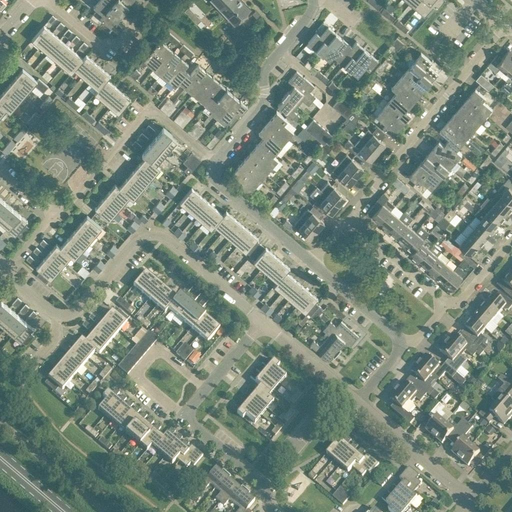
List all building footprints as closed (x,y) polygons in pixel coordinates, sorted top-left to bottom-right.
[(110,26),(116,19),(107,10),(109,8),(100,0),(97,0),(93,6),(97,9),(90,17),(99,25),(103,20),(110,26)] [(116,19),(122,11),(112,3),(115,0),(114,0),(100,0),(109,8),(107,10),(116,19)] [(122,11),(128,4),(123,0),(114,0),(115,0),(112,3),(122,11)] [(250,9),(242,0),(212,0),(235,24),(250,9)] [(430,0),(412,0),(410,2),(417,8),(424,0),(426,0),(429,2),(430,0)] [(432,5),(436,8),(442,0),(430,0),(429,2),(426,0),(424,0),(417,8),(424,14),(432,5)] [(378,9),(379,8),(381,5),(376,1),(373,5),(378,9)] [(386,16),(390,12),(385,8),(381,12),(386,16)] [(391,21),(392,19),(395,17),(390,12),(386,16),(391,21)] [(52,23),(56,18),(52,15),(48,20),(52,23)] [(400,28),(403,24),(398,19),(395,24),(400,28)] [(327,41),(336,31),(324,21),(315,31),(317,32),(308,42),(315,48),(323,38),(327,41)] [(60,30),(64,25),(61,22),(56,27),(60,30)] [(405,32),(406,32),(409,28),(403,24),(400,28),(405,32)] [(40,46),(52,31),(44,25),(32,39),(40,46)] [(67,37),(72,31),(68,28),(64,34),(67,37)] [(48,53),(60,38),(52,31),(40,46),(48,53)] [(334,47),(342,37),(336,31),(327,41),(323,38),(315,48),(322,54),(330,44),(334,47)] [(171,41),(175,37),(170,32),(166,36),(171,41)] [(75,43),(80,38),(76,35),(71,40),(75,43)] [(175,37),(171,41),(176,45),(180,41),(175,37)] [(336,58),(349,43),(342,37),(334,47),(330,44),(322,54),(329,60),(333,55),(336,58)] [(400,47),(403,44),(396,37),(393,41),(400,47)] [(52,63),(55,59),(68,45),(60,38),(48,53),(45,57),(52,63)] [(160,55),(167,46),(160,39),(151,50),(140,63),(144,66),(147,62),(154,68),(163,58),(160,55)] [(355,57),(364,47),(356,41),(352,46),(349,43),(336,58),(343,64),(352,54),(355,57)] [(397,51),(400,47),(393,41),(390,45),(397,51)] [(83,50),(88,45),(84,42),(79,47),(83,50)] [(185,53),(189,49),(183,44),(180,48),(185,53)] [(63,66),(76,52),(68,45),(55,59),(63,66)] [(167,61),(175,52),(167,46),(160,55),(163,58),(154,68),(161,74),(170,64),(167,61)] [(362,63),(370,53),(364,47),(355,57),(352,54),(343,64),(350,70),(358,60),(362,63)] [(387,56),(391,51),(387,48),(383,53),(387,56)] [(189,49),(185,53),(190,57),(193,53),(189,49)] [(502,76),(506,71),(511,63),(511,51),(510,49),(502,58),(497,54),(488,65),(502,76)] [(83,58),(76,52),(63,66),(71,73),(74,69),(83,58)] [(173,67),(181,57),(175,52),(167,61),(170,64),(161,74),(168,80),(177,70),(173,67)] [(422,71),(432,79),(442,67),(432,59),(431,60),(421,52),(415,59),(425,68),(422,71)] [(358,60),(350,70),(357,76),(365,66),(369,69),(378,59),(370,53),(362,63),(358,60)] [(82,75),(94,61),(86,54),(83,58),(74,69),(82,75)] [(425,68),(415,59),(411,56),(405,63),(409,66),(419,74),(416,78),(426,86),(432,79),(422,71),(425,68)] [(179,81),(187,71),(184,68),(188,63),(181,57),(173,67),(177,70),(168,80),(175,86),(179,81)] [(384,68),(388,63),(384,60),(379,65),(384,68)] [(90,82),(102,68),(94,61),(82,75),(90,82)] [(309,69),(310,68),(312,65),(307,61),(304,65),(309,69)] [(511,63),(506,71),(502,76),(507,81),(501,87),(509,93),(511,89),(511,63)] [(198,80),(206,70),(199,64),(191,73),(187,71),(179,81),(186,87),(195,77),(198,80)] [(379,74),(384,68),(379,65),(375,70),(379,74)] [(420,93),(426,86),(416,78),(419,74),(409,66),(403,73),(413,81),(410,85),(420,93)] [(16,76),(30,88),(34,84),(43,92),(48,86),(39,78),(37,80),(23,68),(16,76)] [(107,78),(110,75),(102,68),(90,82),(98,89),(107,78)] [(130,74),(135,78),(140,73),(135,68),(130,74)] [(205,85),(213,76),(206,70),(198,80),(195,77),(186,87),(193,93),(201,83),(205,85)] [(314,86),(304,77),(297,70),(288,81),(294,86),(312,101),(316,96),(310,91),(314,86)] [(320,79),(323,75),(318,70),(315,74),(320,79)] [(414,100),(420,93),(410,85),(413,81),(403,73),(397,80),(407,88),(404,92),(414,100)] [(481,74),(476,80),(480,83),(482,85),(488,79),(481,74)] [(325,83),(326,82),(328,79),(323,75),(320,79),(325,83)] [(23,96),(30,88),(16,76),(9,84),(23,96)] [(212,92),(220,82),(213,76),(205,85),(201,83),(193,93),(200,99),(209,89),(212,92)] [(115,85),(107,78),(98,89),(94,92),(102,99),(115,85)] [(371,87),(375,82),(371,79),(367,84),(371,87)] [(408,107),(414,100),(404,92),(407,88),(397,80),(391,87),(396,91),(393,94),(408,107)] [(219,98),(227,88),(220,82),(212,92),(209,89),(200,99),(207,105),(216,95),(219,98)] [(333,90),(337,86),(332,82),(328,86),(333,90)] [(17,104),(23,96),(9,84),(2,92),(17,104)] [(367,92),(371,87),(367,84),(363,89),(367,92)] [(110,106),(123,92),(115,85),(102,99),(110,106)] [(308,105),(312,101),(294,86),(289,91),(288,90),(285,94),(298,105),(302,100),(308,105)] [(338,94),(342,90),(337,86),(333,90),(338,94)] [(55,91),(60,96),(64,92),(58,87),(55,91)] [(225,103),(233,94),(227,88),(219,98),(216,95),(207,105),(213,110),(213,111),(222,100),(225,103)] [(489,105),(496,97),(487,89),(483,94),(476,88),(470,95),(480,104),(477,107),(486,115),(493,108),(489,105)] [(10,112),(17,104),(2,92),(0,94),(0,103),(6,109),(10,112)] [(110,106),(118,113),(131,99),(123,92),(110,106)] [(232,109),(240,99),(233,94),(225,103),(222,100),(213,111),(213,110),(211,113),(218,119),(229,106),(232,109)] [(293,110),(298,105),(285,94),(281,98),(282,99),(277,105),(295,120),(299,116),(293,110)] [(406,110),(408,107),(393,94),(387,101),(397,109),(394,113),(404,121),(411,114),(406,110)] [(48,104),(53,99),(49,95),(44,101),(48,104)] [(481,122),(486,115),(477,107),(480,104),(470,95),(464,102),(474,111),(471,114),(481,122)] [(71,105),(74,101),(69,96),(66,100),(71,105)] [(337,110),(345,100),(341,96),(332,106),(337,110)] [(164,112),(173,101),(168,97),(160,108),(164,112)] [(224,125),(227,122),(235,113),(239,116),(247,105),(240,99),(232,109),(229,106),(218,119),(224,125)] [(342,114),(350,104),(345,100),(337,110),(342,114)] [(44,109),(48,104),(44,101),(40,106),(44,109)] [(71,105),(76,109),(79,105),(74,101),(71,105)] [(169,116),(169,115),(178,105),(173,101),(164,112),(169,116)] [(398,128),(404,121),(394,113),(397,109),(387,101),(382,108),(392,116),(389,120),(398,128)] [(475,129),(481,122),(471,114),(474,111),(464,102),(458,109),(468,117),(465,121),(475,129)] [(350,104),(342,114),(346,117),(347,117),(351,112),(355,107),(355,108),(350,104)] [(355,107),(351,112),(358,118),(362,113),(355,107)] [(392,135),(398,128),(389,120),(392,116),(382,108),(376,115),(379,118),(376,122),(382,127),(382,126),(392,135)] [(178,123),(187,113),(182,109),(173,119),(178,123)] [(469,136),(475,129),(465,121),(468,117),(458,109),(452,116),(462,124),(459,128),(469,136)] [(86,118),(90,114),(85,110),(81,114),(86,118)] [(288,118),(287,119),(276,110),(271,117),(281,126),(278,130),(288,138),(293,131),(295,129),(299,133),(304,127),(300,124),(297,126),(288,118)] [(35,120),(39,115),(35,111),(31,116),(35,120)] [(183,127),(191,117),(187,113),(178,123),(183,127)] [(91,122),(92,122),(95,118),(90,114),(86,118),(91,122)] [(31,125),(35,120),(31,116),(27,121),(31,125)] [(463,143),(469,136),(459,128),(462,124),(452,116),(446,123),(456,131),(453,135),(463,143)] [(282,145),(288,138),(278,130),(281,126),(271,117),(265,124),(275,133),(272,137),(282,145)] [(356,124),(350,119),(347,117),(346,117),(343,121),(346,123),(346,124),(349,127),(352,129),(356,124)] [(310,132),(318,123),(313,119),(305,128),(310,132)] [(105,134),(109,129),(98,120),(94,125),(105,134)] [(192,136),(201,125),(196,121),(187,131),(192,136)] [(314,136),(323,127),(318,123),(310,132),(314,136)] [(457,149),(463,143),(453,135),(456,131),(446,123),(440,130),(450,138),(447,141),(457,149)] [(149,124),(145,128),(152,134),(155,130),(149,124)] [(276,152),(282,145),(272,137),(275,133),(265,124),(258,132),(263,136),(260,139),(276,152)] [(196,139),(198,137),(205,129),(201,125),(192,136),(196,139)] [(22,135),(26,130),(22,127),(18,132),(22,135)] [(170,137),(172,134),(163,127),(155,137),(169,149),(176,141),(170,137)] [(319,140),(327,131),(323,127),(314,136),(319,140)] [(385,143),(377,137),(368,129),(365,132),(362,129),(358,134),(361,137),(378,151),(385,143)] [(327,131),(319,140),(323,144),(332,135),(327,131)] [(18,140),(22,135),(18,132),(13,137),(18,140)] [(142,132),(139,136),(145,141),(149,138),(142,132)] [(507,142),(511,137),(507,133),(503,138),(507,142)] [(211,148),(219,138),(215,134),(206,144),(211,148)] [(163,157),(169,149),(155,137),(148,144),(163,157)] [(371,159),(378,151),(361,137),(354,145),(348,139),(344,144),(348,147),(355,153),(359,149),(371,159)] [(495,147),(500,150),(504,145),(500,142),(499,143),(492,137),(489,141),(494,145),(495,147)] [(7,153),(15,143),(11,139),(2,149),(7,153)] [(273,155),(276,152),(260,139),(255,146),(265,154),(263,157),(272,166),(278,160),(273,155)] [(132,144),(138,149),(139,149),(142,146),(135,140),(132,144)] [(457,149),(447,141),(444,144),(440,140),(433,148),(443,156),(446,153),(456,161),(462,154),(457,149)] [(156,164),(163,157),(148,144),(142,152),(145,156),(146,155),(156,164)] [(329,144),(324,149),(328,152),(332,147),(329,144)] [(266,173),(272,166),(263,157),(265,154),(255,146),(249,153),(259,162),(257,164),(266,173)] [(495,155),(500,150),(495,147),(491,152),(495,155)] [(450,168),(456,161),(446,153),(443,156),(433,148),(427,154),(437,163),(440,159),(450,168)] [(311,158),(316,153),(312,150),(307,155),(311,158)] [(188,165),(196,155),(192,151),(183,161),(188,165)] [(260,180),(266,173),(257,164),(259,162),(249,153),(243,160),(254,168),(251,171),(260,180)] [(363,168),(356,162),(346,154),(339,162),(356,176),(363,168)] [(444,175),(450,168),(440,159),(437,163),(427,154),(422,161),(432,170),(435,166),(444,175)] [(160,167),(156,164),(146,155),(145,156),(139,163),(153,175),(160,167)] [(196,155),(188,165),(188,166),(192,169),(201,159),(196,155)] [(307,163),(311,158),(307,155),(303,160),(307,163)] [(488,164),(492,159),(488,155),(484,161),(488,164)] [(477,166),(466,156),(462,160),(473,170),(477,166)] [(255,186),(260,180),(251,171),(254,168),(243,160),(237,166),(248,175),(246,178),(255,186)] [(439,181),(444,175),(435,166),(432,170),(422,161),(416,168),(426,177),(429,173),(439,181)] [(484,169),(488,164),(484,161),(479,166),(484,169)] [(349,184),(356,176),(339,162),(332,170),(349,184)] [(147,183),(153,175),(139,163),(132,171),(147,183)] [(299,172),(304,167),(300,164),(295,169),(299,172)] [(189,174),(192,169),(188,166),(184,170),(189,174)] [(248,194),(255,186),(246,178),(248,175),(237,166),(231,173),(241,181),(238,185),(248,194)] [(433,189),(439,181),(429,173),(426,177),(416,168),(410,175),(417,181),(413,186),(422,193),(429,185),(433,189)] [(295,177),(299,172),(295,169),(291,174),(295,177)] [(303,174),(307,177),(311,172),(307,169),(303,174)] [(476,178),(480,173),(476,169),(472,174),(476,178)] [(140,191),(147,183),(132,171),(126,179),(140,191)] [(302,182),(307,177),(303,174),(299,178),(302,182)] [(472,183),(476,178),(472,174),(468,180),(472,183)] [(176,188),(180,184),(173,178),(169,182),(172,186),(176,188)] [(511,180),(509,178),(498,191),(511,203),(511,180)] [(133,199),(140,191),(126,179),(119,186),(119,187),(129,196),(133,199)] [(281,186),(285,189),(289,184),(285,181),(281,186)] [(119,187),(119,186),(115,183),(108,192),(122,204),(129,196),(119,187)] [(464,192),(469,186),(465,183),(460,188),(464,192)] [(178,189),(176,188),(172,186),(166,193),(171,198),(178,189)] [(280,194),(285,189),(281,186),(276,191),(280,194)] [(346,197),(338,190),(334,186),(327,194),(339,205),(346,197)] [(187,208),(200,194),(192,187),(179,201),(187,208)] [(460,197),(464,192),(460,188),(456,193),(460,197)] [(327,194),(326,195),(321,191),(315,198),(332,213),(339,205),(327,194)] [(510,210),(511,208),(511,203),(498,191),(492,199),(510,216),(511,214),(511,211),(510,210)] [(116,212),(122,204),(108,192),(101,199),(116,212)] [(392,210),(396,205),(388,198),(389,196),(384,192),(374,204),(379,208),(372,215),(381,223),(392,210)] [(195,215),(208,201),(200,194),(187,208),(195,215)] [(278,198),(277,197),(274,194),(269,199),(273,203),(278,198)] [(510,216),(492,199),(488,196),(481,205),(482,206),(501,222),(505,217),(506,218),(508,218),(510,216)] [(0,219),(11,206),(3,199),(0,202),(0,219)] [(109,219),(116,212),(101,199),(95,207),(109,219)] [(269,208),(273,203),(269,199),(265,204),(269,208)] [(156,205),(161,209),(165,205),(159,201),(156,205)] [(203,222),(216,207),(208,201),(195,215),(203,222)] [(457,212),(464,204),(460,201),(453,210),(457,212)] [(427,202),(424,205),(422,207),(427,211),(431,214),(433,211),(435,209),(427,202)] [(158,213),(161,209),(156,205),(152,209),(158,213)] [(0,221),(7,227),(19,213),(11,206),(0,219),(0,221)] [(433,211),(442,219),(444,216),(446,213),(438,206),(435,209),(433,211)] [(496,227),(501,222),(482,206),(475,214),(481,219),(496,232),(498,230),(497,228),(496,227)] [(214,225),(223,214),(216,207),(203,222),(211,228),(214,225)] [(457,212),(453,210),(451,207),(446,213),(444,216),(448,220),(449,219),(450,221),(457,212)] [(324,222),(312,212),(308,208),(301,216),(317,230),(324,222)] [(222,231),(234,217),(226,210),(223,214),(214,225),(222,231)] [(400,217),(392,210),(381,223),(386,227),(385,228),(385,230),(387,232),(400,217)] [(408,224),(412,219),(413,218),(404,211),(400,217),(387,232),(389,234),(391,233),(392,232),(397,237),(408,224)] [(20,237),(29,227),(24,223),(27,220),(19,213),(7,227),(15,234),(16,233),(20,237)] [(144,222),(148,218),(143,214),(139,218),(144,222)] [(80,223),(95,235),(101,227),(87,215),(80,223)] [(310,238),(317,230),(301,216),(293,225),(286,219),(282,223),(292,232),(296,227),(298,229),(299,228),(310,238)] [(166,226),(167,225),(171,220),(167,217),(162,222),(166,226)] [(234,217),(222,231),(230,238),(242,224),(234,217)] [(486,238),(474,227),(464,219),(462,221),(467,225),(461,231),(467,235),(482,248),(484,247),(483,244),(482,243),(486,238)] [(494,234),(496,232),(481,219),(474,227),(486,238),(491,233),(492,234),(494,234)] [(131,224),(136,228),(139,224),(134,220),(131,224)] [(88,243),(95,235),(80,223),(74,231),(88,243)] [(132,232),(136,228),(131,224),(127,228),(132,232)] [(238,245),(250,230),(242,224),(230,238),(238,245)] [(403,246),(416,231),(408,224),(397,237),(402,241),(401,242),(401,244),(403,246)] [(411,254),(425,237),(430,232),(422,225),(416,231),(403,246),(405,248),(408,247),(409,246),(413,250),(411,253),(411,254)] [(178,235),(182,230),(178,227),(174,232),(178,235)] [(182,239),(182,238),(186,234),(182,230),(178,235),(182,239)] [(251,255),(261,243),(256,239),(258,237),(250,230),(238,245),(246,251),(251,255)] [(81,251),(88,243),(74,231),(67,238),(81,251)] [(480,250),(482,248),(467,235),(460,244),(472,255),(477,249),(478,250),(480,250)] [(445,247),(451,240),(446,236),(441,243),(445,247)] [(417,263),(430,248),(433,244),(433,242),(427,237),(425,237),(411,254),(416,258),(415,259),(415,262),(417,263)] [(74,259),(81,251),(67,238),(60,246),(71,255),(74,259)] [(43,239),(40,242),(45,247),(48,243),(43,239)] [(193,249),(198,244),(194,240),(189,246),(193,249)] [(451,240),(445,247),(453,254),(459,247),(451,240)] [(60,246),(57,243),(50,251),(64,263),(71,255),(60,246)] [(261,267),(273,253),(266,246),(265,247),(261,243),(251,255),(255,259),(253,261),(261,267)] [(118,248),(113,244),(110,248),(115,252),(118,248)] [(197,253),(201,249),(202,247),(198,244),(193,249),(197,253)] [(36,246),(33,250),(38,255),(42,251),(36,246)] [(111,256),(115,252),(110,248),(106,252),(111,256)] [(428,268),(438,255),(430,248),(417,263),(419,265),(421,265),(422,263),(428,268)] [(212,259),(217,253),(213,250),(208,255),(212,259)] [(57,271),(64,263),(50,251),(43,259),(57,271)] [(434,277),(446,262),(450,258),(441,251),(438,255),(428,268),(433,272),(431,273),(431,276),(434,277)] [(217,253),(212,259),(216,262),(221,257),(217,253)] [(269,274),(281,260),(273,253),(261,267),(269,274)] [(475,267),(478,264),(467,254),(464,258),(475,267)] [(29,255),(26,258),(31,263),(35,259),(29,255)] [(50,279),(57,271),(43,259),(36,267),(40,270),(36,275),(46,283),(50,278),(50,279)] [(105,264),(104,263),(100,259),(96,264),(102,268),(105,264)] [(278,281),(286,271),(290,267),(281,260),(269,274),(277,281),(278,281)] [(357,268),(362,275),(372,269),(367,261),(357,268)] [(444,282),(455,269),(446,262),(434,277),(436,279),(438,279),(439,277),(444,282)] [(98,272),(102,268),(96,264),(93,267),(98,272)] [(86,275),(88,269),(81,266),(78,272),(86,275)] [(452,289),(463,276),(455,269),(444,282),(452,289)] [(282,291),(294,277),(286,271),(278,281),(277,281),(274,285),(282,291)] [(141,293),(154,279),(145,272),(133,286),(141,293)] [(289,298),(302,284),(294,277),(282,291),(289,298)] [(149,300),(161,285),(154,279),(141,293),(149,300)] [(297,305),(310,291),(302,284),(289,298),(297,305)] [(157,307),(169,292),(161,285),(149,300),(157,307)] [(187,295),(192,288),(189,285),(183,292),(187,295)] [(253,294),(257,288),(253,285),(249,290),(253,294)] [(257,288),(253,294),(257,297),(261,292),(257,288)] [(8,300),(14,293),(10,290),(4,297),(8,300)] [(310,291),(297,305),(305,312),(306,311),(308,313),(303,318),(302,318),(298,323),(301,326),(310,315),(319,305),(314,301),(318,298),(310,291)] [(177,299),(169,292),(157,307),(165,313),(168,310),(168,309),(177,299)] [(195,302),(200,295),(197,292),(191,298),(195,302)] [(509,311),(511,307),(511,302),(500,292),(496,297),(494,295),(487,303),(499,314),(503,310),(505,311),(509,311)] [(176,316),(188,302),(180,295),(177,299),(168,309),(168,310),(176,316)] [(16,307),(22,300),(18,297),(12,303),(16,307)] [(130,307),(122,300),(120,298),(116,303),(123,309),(126,311),(130,307)] [(202,308),(208,302),(204,298),(199,305),(202,308)] [(0,317),(9,307),(3,302),(1,300),(0,301),(0,317)] [(184,323),(196,308),(188,302),(176,316),(184,323)] [(265,311),(269,305),(265,302),(261,307),(265,311)] [(24,313),(29,307),(25,303),(20,310),(24,313)] [(492,322),(499,314),(487,303),(480,312),(492,322)] [(269,305),(265,311),(269,314),(273,309),(269,305)] [(315,319),(324,309),(319,305),(310,315),(315,319)] [(17,313),(12,309),(9,307),(0,317),(0,323),(5,328),(17,313)] [(131,316),(135,311),(130,307),(126,311),(131,316)] [(191,329),(204,315),(196,308),(184,323),(191,329)] [(106,318),(120,331),(127,323),(126,323),(130,318),(119,309),(116,314),(112,311),(106,318)] [(33,319),(37,313),(33,310),(29,315),(33,319)] [(277,321),(278,321),(281,316),(277,312),(273,318),(277,321)] [(485,331),(492,322),(480,312),(473,320),(485,331)] [(25,320),(20,316),(17,313),(5,328),(13,334),(25,320)] [(92,315),(89,318),(94,323),(97,319),(92,315)] [(199,336),(212,322),(204,315),(191,329),(199,336)] [(141,325),(145,321),(140,316),(136,320),(141,325)] [(113,339),(120,331),(106,318),(99,327),(113,339)] [(33,327),(29,323),(25,320),(13,334),(21,341),(26,345),(34,335),(29,331),(33,327)] [(326,325),(344,341),(350,346),(359,336),(341,320),(336,326),(330,321),(326,325)] [(481,335),(485,331),(473,320),(471,322),(469,321),(465,326),(466,328),(474,336),(470,340),(484,352),(488,347),(485,344),(487,342),(487,340),(481,335)] [(146,329),(150,325),(145,321),(141,325),(146,329)] [(85,322),(82,326),(87,331),(91,327),(85,322)] [(212,322),(199,336),(207,343),(220,329),(212,322)] [(340,346),(344,341),(326,325),(323,330),(329,335),(324,340),(337,351),(341,347),(340,346)] [(106,347),(113,339),(99,327),(92,335),(106,347)] [(141,340),(145,335),(147,333),(142,329),(131,342),(136,346),(137,344),(141,340)] [(158,339),(151,332),(149,331),(145,335),(155,343),(158,339)] [(99,355),(106,347),(92,335),(85,342),(96,351),(96,352),(99,355)] [(151,348),(155,343),(145,335),(141,340),(151,348)] [(464,343),(462,341),(454,335),(447,343),(462,356),(466,351),(474,357),(476,354),(480,357),(484,352),(470,340),(468,338),(464,343)] [(85,342),(82,339),(75,347),(89,359),(93,362),(99,355),(96,352),(96,351),(85,342)] [(147,353),(151,348),(141,340),(137,344),(147,353)] [(337,351),(324,340),(320,345),(314,340),(310,344),(328,360),(333,354),(334,355),(337,351)] [(467,360),(462,356),(447,343),(440,351),(449,359),(445,364),(456,373),(467,360)] [(143,357),(147,353),(137,344),(136,346),(133,349),(143,357)] [(180,358),(189,348),(184,344),(176,354),(180,358)] [(82,367),(89,359),(75,347),(68,355),(82,367)] [(185,362),(185,361),(194,352),(189,348),(180,358),(185,362)] [(139,362),(143,357),(133,349),(129,354),(139,362)] [(194,365),(200,356),(196,352),(189,361),(194,365)] [(135,366),(139,362),(129,354),(125,358),(135,366)] [(75,376),(82,367),(68,355),(61,363),(75,376)] [(441,369),(434,362),(426,356),(419,364),(432,375),(438,380),(439,381),(445,373),(452,379),(453,378),(457,382),(461,378),(456,374),(456,373),(445,364),(441,369)] [(131,371),(135,366),(125,358),(121,363),(131,371)] [(276,369),(279,366),(273,361),(270,365),(265,360),(262,364),(267,368),(272,373),(269,376),(279,384),(285,377),(276,369)] [(68,384),(75,376),(61,363),(54,371),(68,384)] [(127,376),(131,371),(121,363),(117,367),(120,369),(127,376)] [(438,380),(432,375),(419,364),(412,372),(421,381),(417,385),(430,396),(434,391),(431,389),(438,380)] [(482,364),(478,369),(483,373),(487,368),(482,364)] [(107,375),(111,370),(107,366),(103,371),(107,375)] [(272,373),(267,368),(264,372),(259,367),(256,371),(261,375),(266,379),(263,383),(273,391),(279,384),(269,376),(272,373)] [(62,391),(68,384),(54,371),(48,379),(49,379),(45,384),(55,393),(59,388),(62,391)] [(103,380),(107,375),(103,371),(99,377),(103,380)] [(266,379),(261,375),(259,379),(253,374),(250,378),(260,386),(258,389),(268,398),(273,391),(263,383),(266,379)] [(511,374),(508,380),(504,377),(500,377),(498,379),(498,380),(511,391),(511,374)] [(511,402),(509,400),(511,397),(511,391),(498,380),(494,385),(500,390),(492,400),(497,405),(497,404),(511,417),(511,416),(511,402)] [(478,381),(475,385),(477,386),(486,394),(490,390),(480,382),(478,381)] [(98,386),(94,382),(90,387),(94,391),(98,386)] [(413,390),(411,388),(404,382),(397,390),(412,403),(416,398),(420,402),(427,394),(429,397),(430,396),(417,385),(413,390)] [(89,396),(94,391),(90,387),(85,392),(89,396)] [(268,398),(258,389),(255,393),(250,389),(247,392),(252,396),(249,400),(254,404),(257,400),(267,409),(273,402),(268,398)] [(110,403),(115,398),(119,393),(116,390),(111,395),(108,392),(103,397),(107,400),(99,410),(106,416),(114,406),(110,403)] [(413,405),(412,403),(397,390),(389,399),(397,406),(394,410),(391,408),(410,425),(415,420),(407,413),(413,405)] [(298,400),(302,394),(298,391),(293,396),(298,400)] [(254,404),(249,400),(244,395),(241,399),(246,403),(244,407),(248,411),(251,407),(261,416),(267,409),(257,400),(254,404)] [(117,409),(122,404),(126,399),(123,396),(118,401),(115,398),(110,403),(114,406),(106,416),(113,422),(121,412),(117,409)] [(293,405),(298,400),(293,396),(289,401),(293,405)] [(124,415),(128,410),(133,405),(129,402),(125,407),(122,404),(117,409),(121,412),(113,422),(119,427),(128,418),(124,415)] [(248,411),(244,407),(239,402),(236,406),(240,410),(237,414),(243,419),(246,415),(255,423),(261,416),(251,407),(248,411)] [(446,424),(441,419),(445,415),(441,412),(445,409),(439,404),(428,417),(433,421),(426,430),(434,437),(446,424)] [(493,409),(489,405),(487,406),(479,415),(482,417),(483,418),(490,424),(495,417),(504,425),(511,417),(497,404),(497,405),(493,409)] [(131,421),(135,416),(140,411),(136,407),(132,413),(128,410),(124,415),(128,418),(119,427),(126,433),(134,424),(131,421)] [(287,414),(291,418),(295,412),(291,409),(287,414)] [(138,427),(142,422),(147,416),(143,413),(138,418),(135,416),(131,421),(134,424),(126,433),(133,439),(141,430),(138,427)] [(286,423),(291,418),(287,414),(282,419),(286,423)] [(486,427),(490,424),(483,418),(479,423),(483,427),(484,426),(486,427)] [(145,432),(149,427),(153,422),(150,419),(145,424),(142,422),(138,427),(141,430),(133,439),(140,445),(148,436),(145,432)] [(454,440),(468,423),(464,420),(458,427),(454,424),(450,428),(446,424),(434,437),(443,444),(449,436),(454,440)] [(279,431),(284,426),(280,423),(275,428),(279,431)] [(472,446),(467,442),(469,439),(466,436),(473,428),(468,423),(454,440),(459,444),(452,452),(460,459),(472,446)] [(151,446),(160,436),(156,433),(160,428),(157,425),(152,430),(149,427),(145,432),(148,436),(140,445),(147,451),(151,446)] [(90,435),(93,431),(88,426),(84,430),(90,435)] [(484,431),(491,437),(496,432),(489,426),(484,431)] [(275,436),(279,431),(275,428),(271,433),(275,436)] [(170,445),(174,440),(171,437),(175,432),(171,429),(163,439),(160,436),(151,446),(158,452),(166,442),(170,445)] [(95,439),(98,435),(93,431),(90,435),(95,439)] [(176,451),(181,446),(177,443),(182,438),(178,435),(174,440),(170,445),(166,442),(158,452),(165,457),(173,448),(176,451)] [(346,453),(350,448),(347,445),(351,440),(348,437),(340,447),(336,444),(327,454),(334,460),(342,450),(346,453)] [(103,446),(107,442),(102,438),(98,442),(103,446)] [(179,462),(187,451),(184,449),(189,444),(185,441),(181,446),(176,451),(173,448),(165,457),(172,464),(176,459),(179,462)] [(108,451),(109,450),(112,447),(107,442),(103,446),(108,451)] [(353,459),(357,454),(354,451),(358,446),(355,443),(350,448),(346,453),(342,450),(334,460),(341,466),(349,456),(353,459)] [(490,451),(494,447),(490,443),(486,448),(490,451)] [(490,451),(486,448),(485,447),(480,453),(472,446),(460,459),(469,466),(477,457),(482,461),(490,451)] [(190,463),(194,466),(202,456),(195,450),(194,451),(191,449),(192,447),(191,447),(187,451),(179,462),(186,468),(190,463)] [(355,470),(364,459),(361,457),(365,452),(362,449),(357,454),(353,459),(349,456),(341,466),(348,472),(352,467),(355,470)] [(117,458),(121,454),(116,450),(112,454),(117,458)] [(122,462),(126,458),(121,454),(117,458),(122,462)] [(370,474),(375,469),(379,464),(371,458),(370,459),(367,457),(368,456),(368,455),(364,459),(355,470),(362,476),(367,471),(370,474)] [(135,466),(134,466),(129,461),(126,465),(131,470),(135,466)] [(142,471),(145,467),(140,462),(136,467),(142,471)] [(147,475),(150,471),(145,467),(142,471),(147,475)] [(215,489),(226,476),(222,472),(221,473),(216,468),(197,490),(202,494),(210,484),(215,489)] [(416,480),(419,476),(409,468),(403,475),(404,476),(402,479),(401,478),(400,479),(405,483),(415,491),(421,484),(416,480)] [(375,469),(370,474),(374,478),(379,472),(375,469)] [(388,480),(392,475),(388,471),(384,476),(388,480)] [(309,476),(314,480),(317,476),(312,472),(309,476)] [(220,503),(235,485),(229,480),(230,479),(226,476),(215,489),(220,493),(215,499),(220,503)] [(158,485),(162,481),(157,477),(154,481),(158,485)] [(382,487),(387,482),(383,478),(378,483),(382,487)] [(164,490),(167,486),(162,481),(158,485),(164,490)] [(402,486),(397,482),(394,485),(399,489),(404,494),(401,497),(411,505),(417,498),(413,494),(415,491),(405,483),(402,486)] [(234,505),(245,492),(241,489),(241,490),(235,485),(220,503),(224,507),(229,501),(234,505)] [(337,492),(347,501),(351,496),(341,488),(337,492)] [(404,494),(399,489),(396,493),(391,488),(388,492),(393,496),(398,500),(395,504),(404,511),(405,511),(411,505),(401,497),(404,494)] [(250,511),(247,510),(254,501),(249,496),(245,492),(234,505),(239,510),(237,511),(250,511)] [(343,506),(347,501),(337,492),(333,497),(343,506)] [(398,500),(393,496),(390,499),(385,495),(382,499),(392,507),(389,511),(390,511),(404,511),(395,504),(398,500)] [(439,503),(435,499),(431,505),(435,508),(439,503)]
